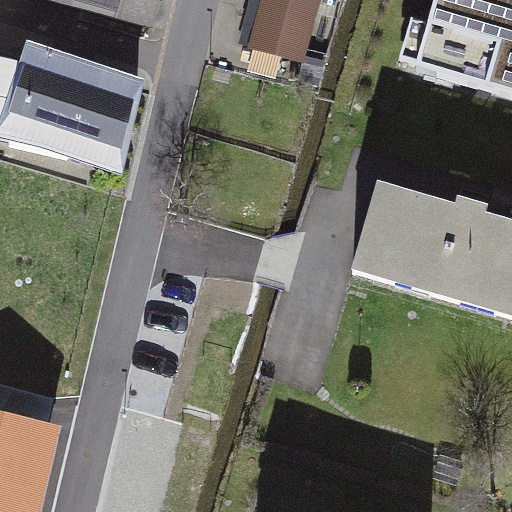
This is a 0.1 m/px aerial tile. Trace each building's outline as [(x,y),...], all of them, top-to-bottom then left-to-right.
[(169,49),(181,0),(16,0),(14,9),(169,49)] [(313,84),(341,0),(274,0),(253,64),(313,84)] [(511,0),(439,0),(419,88),(511,110),(511,0)] [(10,75),(0,112),(0,159),(141,198),(169,98),(48,65),(43,84),(10,75)] [(511,331),(511,233),(388,197),(361,287),(511,331)] [(39,511),(58,425),(0,412),(0,511),(39,511)]
